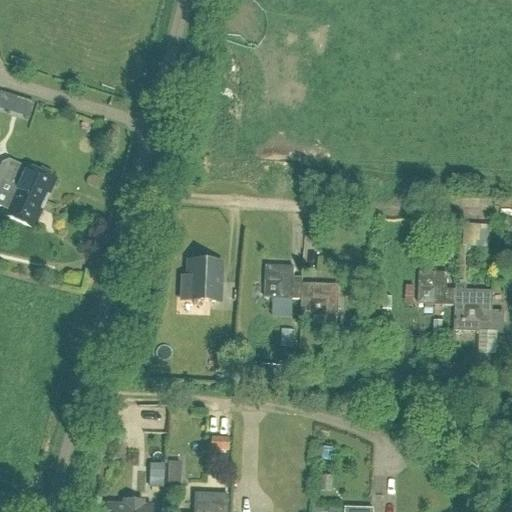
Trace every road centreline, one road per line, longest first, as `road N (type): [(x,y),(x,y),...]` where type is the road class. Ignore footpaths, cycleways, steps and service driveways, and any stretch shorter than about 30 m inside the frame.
road 1 (unclassified): [(48,511),(184,0)]
road 2 (unknown): [(133,190),(255,209),(443,209)]
